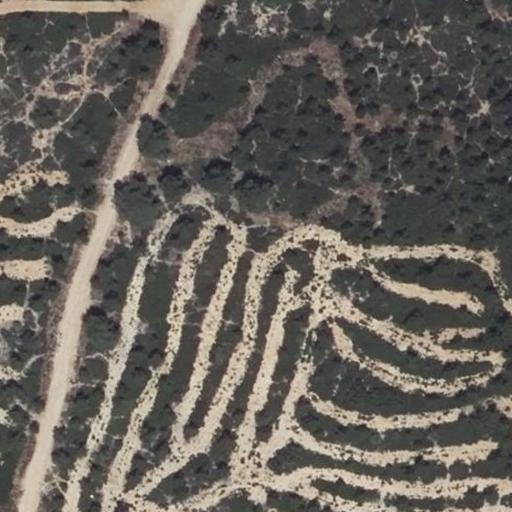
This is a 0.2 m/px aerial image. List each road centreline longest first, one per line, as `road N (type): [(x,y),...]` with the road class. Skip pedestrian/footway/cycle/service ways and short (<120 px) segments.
road 1 (track): [(197,0),(86,274),(31,511)]
road 2 (track): [(0,10),(136,9),(170,0)]
